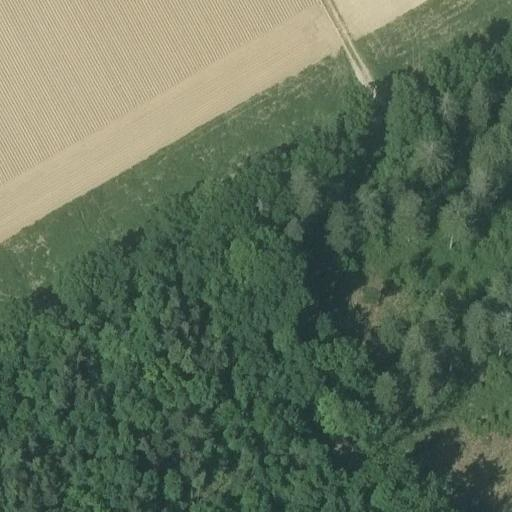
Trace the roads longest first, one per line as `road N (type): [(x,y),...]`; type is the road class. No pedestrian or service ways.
road 1 (track): [(0,343),(389,119)]
road 2 (track): [(352,511),(185,237)]
road 3 (track): [(511,51),(389,119),(322,0)]
